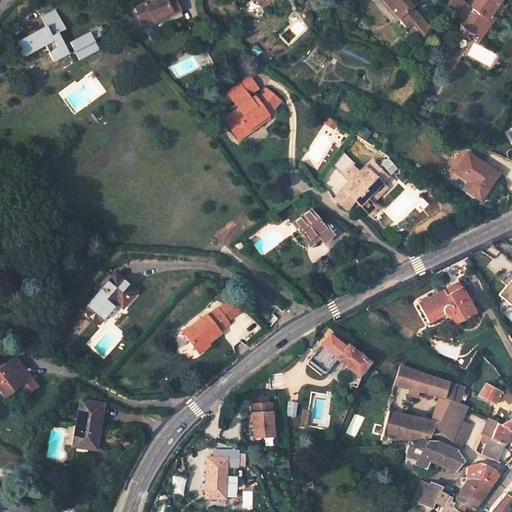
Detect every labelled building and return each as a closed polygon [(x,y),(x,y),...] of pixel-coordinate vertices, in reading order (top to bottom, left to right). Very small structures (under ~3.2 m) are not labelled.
[(144,3),(134,8),(142,28),(153,23),(152,21),(170,13),(171,16),(176,13),(177,12),(177,10),(176,7),(172,0),(159,0),(145,6),(144,3)] [(415,4),(411,0),(384,0),(399,18),(400,17),(407,25),(420,14),(413,6),(415,4)] [(463,0),(450,0),(447,4),(455,11),(463,0)] [(473,0),(470,5),(466,2),(457,13),(462,16),(470,22),(471,27),(476,31),(477,31),(477,32),(478,32),(479,32),(480,32),(481,32),(482,32),(483,31),(484,31),(484,30),(488,26),(488,25),(488,24),(489,24),(489,23),(489,22),(489,21),(488,21),(488,20),(488,19),(487,19),(501,0),(473,0)] [(55,8),(40,15),(45,23),(13,39),(21,55),(43,43),(52,60),(66,52),(56,31),(65,26),(55,8)] [(420,14),(407,25),(418,36),(430,26),(420,14)] [(88,32),(68,42),(77,59),(97,49),(88,32)] [(423,51),(417,49),(413,59),(419,62),(423,51)] [(248,75),(238,83),(245,94),(256,86),(248,75)] [(229,129),(274,97),(264,89),(255,99),(252,96),(248,98),(245,94),(238,83),(234,85),(225,91),(236,107),(222,116),(229,129)] [(274,97),(229,129),(234,136),(266,115),(261,109),(269,104),(273,108),(279,101),(274,97)] [(261,109),(266,115),(273,108),(269,104),(261,109)] [(323,117),(334,124),(337,119),(326,112),(326,113),(323,117)] [(266,115),(234,136),(236,139),(268,118),(266,115)] [(497,171),(468,152),(456,170),(469,179),(464,187),(479,197),(497,171)] [(370,201),(379,190),(375,187),(381,180),(376,175),(381,169),(372,160),(361,173),(350,164),(342,174),(349,181),(351,183),(345,191),(356,200),(361,204),(367,197),(370,201)] [(381,169),(376,175),(381,180),(387,174),(381,169)] [(379,190),(385,183),(381,180),(375,187),(379,190)] [(349,181),(335,198),(348,208),(356,200),(345,191),(351,183),(349,181)] [(323,227),(310,209),(293,223),(308,245),(318,237),(322,242),(332,235),(325,226),(323,227)] [(241,249),(244,246),(238,241),(234,244),(241,249)] [(499,295),(511,304),(511,273),(508,271),(501,280),(506,285),(499,295)] [(134,291),(113,273),(82,309),(97,321),(116,300),(121,305),(134,291)] [(417,307),(427,326),(442,318),(445,319),(446,319),(448,318),(449,318),(449,317),(450,317),(450,316),(451,316),(451,315),(452,314),(458,325),(474,317),(461,290),(446,298),(444,293),(417,307)] [(210,313),(181,335),(193,351),(208,339),(210,341),(224,330),(223,329),(231,322),(230,320),(248,306),(235,296),(219,307),(211,314),(210,313)] [(448,318),(453,328),(458,325),(452,314),(451,315),(451,316),(450,316),(450,317),(449,317),(449,318),(448,318)] [(198,356),(213,345),(210,341),(208,339),(193,351),(198,356)] [(368,363),(348,348),(338,361),(358,376),(368,363)] [(22,366),(16,358),(0,368),(0,390),(2,394),(17,385),(18,387),(28,380),(27,379),(19,368),(22,366)] [(459,421),(464,410),(465,407),(457,403),(463,392),(401,367),(393,386),(404,388),(403,395),(412,397),(413,391),(427,394),(442,400),(451,404),(447,415),(438,411),(433,423),(388,412),(381,441),(428,438),(433,424),(437,430),(450,441),(450,440),(459,421)] [(28,380),(18,387),(24,395),(36,386),(30,378),(27,379),(28,380)] [(501,392),(487,384),(480,397),(494,405),(501,392)] [(511,394),(508,390),(502,396),(509,404),(511,401),(511,394)] [(442,400),(438,411),(447,415),(451,404),(442,400)] [(271,401),(251,402),(253,435),(272,434),(271,401)] [(73,444),(93,448),(101,412),(80,408),(78,417),(79,417),(73,444)] [(505,445),(510,432),(511,429),(511,418),(500,425),(497,424),(492,439),(505,445)] [(469,425),(459,421),(450,440),(460,445),(469,425)] [(492,439),(482,435),(480,440),(487,443),(481,456),(483,457),(499,463),(506,445),(505,445),(492,439)] [(435,444),(410,442),(408,454),(420,459),(418,466),(425,469),(428,462),(454,472),(455,472),(462,462),(457,452),(435,444)] [(237,452),(213,452),(213,459),(207,459),(206,499),(226,500),(226,468),(237,468),(237,452)] [(479,464),(468,467),(467,479),(482,481),(490,487),(494,482),(498,476),(494,472),(479,464)] [(171,493),(184,494),(186,477),(173,475),(171,493)] [(482,481),(467,479),(459,496),(478,503),(490,487),(482,481)] [(415,500),(434,507),(435,503),(439,492),(440,490),(429,486),(428,488),(421,486),(415,500)] [(458,511),(453,508),(455,503),(451,502),(453,497),(439,492),(435,503),(446,507),(443,511),(458,511)] [(502,511),(504,511),(511,501),(511,498),(507,494),(501,501),(497,505),(492,511),(502,511)] [(478,503),(459,496),(455,503),(453,508),(458,511),(463,511),(467,506),(472,511),(478,503)]
